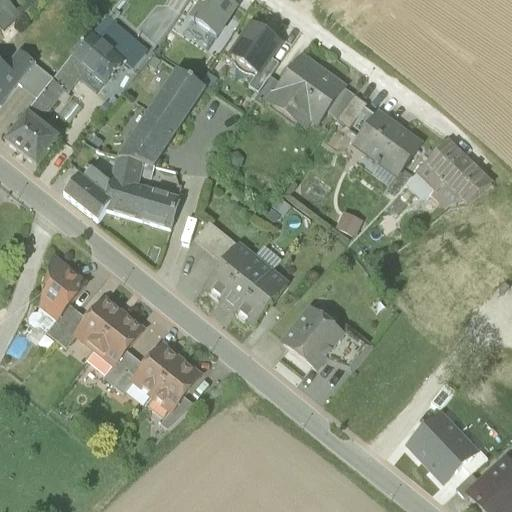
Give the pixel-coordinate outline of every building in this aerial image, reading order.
[(7,0),(0,0),(0,23),(7,32),(23,18),(7,0)] [(235,12),(216,0),(207,0),(191,25),(216,41),(235,12)] [(132,75),(145,58),(111,29),(120,18),(114,13),(54,85),(53,87),(65,97),(67,98),(86,74),(104,89),(123,67),(132,75)] [(279,48),(253,30),(231,62),(258,79),(258,80),(269,64),(279,48)] [(0,111),(18,89),(34,69),(35,68),(20,56),(6,74),(0,69),(0,111)] [(279,70),(269,64),(258,80),(258,79),(249,93),(259,100),(279,70)] [(281,91),(268,109),(286,122),(303,135),(310,125),(318,131),(327,119),(345,95),(301,64),(281,91)] [(53,87),(54,85),(34,69),(18,89),(39,105),(53,87)] [(149,117),(178,135),(206,94),(193,85),(193,84),(190,82),(189,83),(177,75),(149,117)] [(271,84),(254,107),(265,115),(268,109),(281,91),(271,84)] [(65,97),(53,87),(39,105),(5,148),(37,172),(59,144),(36,126),(43,118),(48,118),(65,97)] [(345,95),(327,119),(337,127),(355,103),(345,95)] [(355,103),(337,127),(350,136),(367,112),(355,103)] [(119,162),(119,163),(143,169),(154,172),(178,135),(149,117),(119,162)] [(392,130),(379,120),(362,144),(372,152),(368,158),(380,166),(376,172),(379,174),(381,171),(397,183),(418,154),(389,133),(392,130)] [(493,189),(447,147),(415,181),(447,213),(463,207),(467,210),(493,189)] [(111,184),(137,192),(143,169),(119,163),(117,163),(111,184)] [(65,196),(79,178),(69,170),(55,188),(65,196)] [(110,190),(88,173),(79,182),(64,201),(98,228),(106,216),(110,210),(115,193),(112,192),(109,191),(110,190)] [(110,210),(106,216),(170,235),(180,204),(137,192),(111,184),(110,190),(109,191),(112,192),(115,193),(110,210)] [(356,241),(364,224),(345,215),(337,232),(356,241)] [(204,254),(219,235),(209,228),(194,247),(204,254)] [(213,262),(228,243),(219,235),(204,254),(213,262)] [(223,269),(238,251),(228,243),(213,262),(223,269)] [(254,264),(238,251),(223,269),(205,291),(211,296),(208,299),(218,307),(221,304),(254,264)] [(271,278),(254,264),(221,304),(238,318),(271,278)] [(40,334),(46,338),(57,324),(58,325),(69,311),(86,290),(54,265),(49,282),(44,285),(42,294),(45,299),(39,319),(32,320),(29,324),(29,331),(34,334),(40,334)] [(288,291),(271,278),(238,318),(236,321),(246,330),(248,327),(255,332),(288,291)] [(77,341),(96,356),(124,320),(105,305),(88,326),(76,340),(77,341)] [(56,346),(79,318),(69,311),(58,325),(57,324),(46,338),(56,346)] [(283,350),(316,376),(323,367),(344,341),(341,339),(311,315),(283,350)] [(88,326),(79,318),(56,346),(66,354),(77,341),(76,340),(88,326)] [(88,365),(107,380),(114,371),(115,371),(127,357),(143,336),(124,320),(96,356),(88,365)] [(344,341),(323,367),(326,370),(352,379),(373,352),(346,331),(341,339),(344,341)] [(153,402),(181,367),(162,351),(145,372),(134,386),(134,387),(153,402)] [(113,392),(136,364),(127,357),(115,371),(114,371),(107,380),(103,384),(113,392)] [(145,372),(136,364),(113,392),(124,400),(134,387),(134,386),(145,372)] [(184,403),(200,382),(181,367),(153,402),(172,417),(184,403)] [(168,436),(194,411),(184,403),(172,417),(160,430),(168,436)] [(440,421),(408,451),(426,470),(458,440),(440,421)] [(458,440),(426,470),(444,489),(476,459),(458,440)] [(511,511),(511,470),(507,465),(480,489),(468,500),(469,501),(478,511),(511,511)] [(468,500),(480,489),(472,480),(455,495),(464,505),(469,501),(468,500)]
